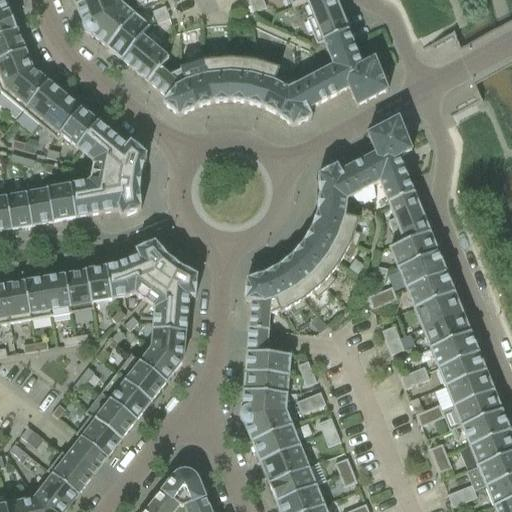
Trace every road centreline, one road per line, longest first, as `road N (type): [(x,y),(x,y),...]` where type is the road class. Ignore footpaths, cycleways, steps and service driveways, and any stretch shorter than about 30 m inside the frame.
road 1 (residential): [(511,394),(439,212),(443,151),(421,94)]
road 2 (residential): [(193,164),(58,51),(37,0)]
road 3 (residential): [(195,412),(208,383),(224,245)]
road 4 (residential): [(421,94),(273,175)]
road 5 (residential): [(109,511),(195,412)]
road 6 (residential): [(421,94),(387,14),(355,0)]
